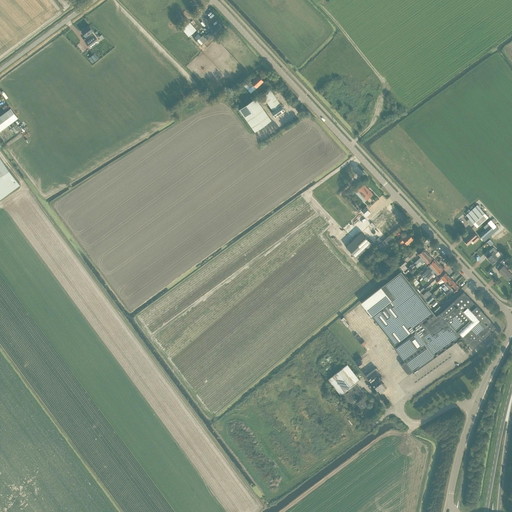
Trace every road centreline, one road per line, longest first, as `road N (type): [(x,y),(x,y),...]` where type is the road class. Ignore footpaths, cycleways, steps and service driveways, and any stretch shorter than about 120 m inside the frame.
road 1 (tertiary): [(510,316),(213,0)]
road 2 (tertiary): [(447,511),(461,446),(510,316)]
road 3 (primary): [(511,390),(485,511)]
